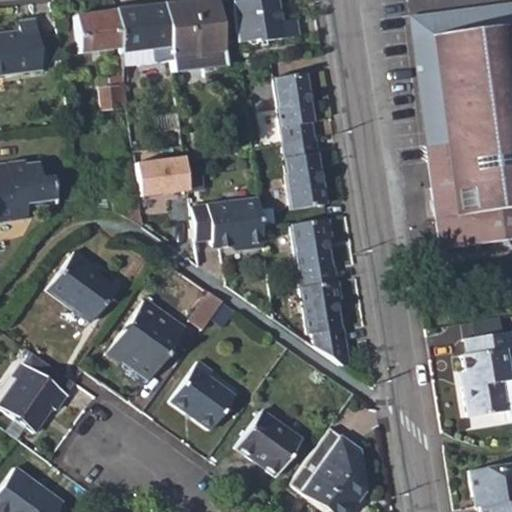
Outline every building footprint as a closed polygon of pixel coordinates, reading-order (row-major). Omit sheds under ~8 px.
[(225,0),(231,39),(249,37),(249,41),(293,36),(291,18),(274,20),(272,0),(225,0)] [(208,1),(158,6),(166,61),(167,73),(217,66),(208,1)] [(116,67),(166,61),(158,6),(108,12),(113,50),(116,67)] [(73,56),(113,50),(108,12),(68,16),(73,56)] [(436,241),(511,231),(511,16),(424,28),(439,136),(422,138),(436,241)] [(0,76),(38,70),(31,20),(13,22),(14,31),(0,32),(0,76)] [(274,142),(276,152),(311,147),(309,136),(307,137),(305,121),(306,120),(300,72),(267,77),(272,107),(270,108),(276,142),(274,142)] [(97,110),(121,107),(119,87),(94,90),(97,110)] [(276,152),(277,158),(310,153),(312,153),(311,147),(276,152)] [(314,180),(310,153),(277,158),(280,174),(279,174),(285,209),(320,203),(317,180),(314,180)] [(3,162),(0,162),(0,222),(23,219),(21,203),(51,200),(48,175),(37,176),(35,160),(4,164),(3,162)] [(199,190),(197,176),(182,179),(184,194),(199,190)] [(87,193),(75,194),(77,209),(81,209),(85,209),(89,210),(87,193)] [(242,252),(260,250),(253,201),(186,209),(190,243),(205,241),(206,245),(216,250),(238,247),(242,252)] [(159,225),(136,209),(139,229),(156,241),(159,225)] [(285,223),(295,286),(331,279),(329,264),(325,263),(321,238),(325,238),(322,217),(285,223)] [(176,232),(168,250),(194,267),(190,243),(176,232)] [(85,266),(70,255),(42,292),(86,323),(109,290),(82,270),(85,266)] [(335,301),(331,279),(295,286),(304,337),(310,335),(311,349),(335,365),(345,363),(339,325),(336,326),(331,301),(335,301)] [(185,320),(199,329),(208,317),(219,302),(204,292),(185,320)] [(179,331),(139,302),(103,353),(117,363),(121,358),(147,376),(179,331)] [(208,317),(220,326),(231,311),(219,302),(208,317)] [(470,322),(472,338),(496,335),(494,319),(470,322)] [(465,418),(504,412),(499,383),(507,381),(503,350),(509,348),(507,333),(496,335),(472,338),(460,340),(462,354),(458,355),(461,373),(457,373),(465,418)] [(53,412),(72,384),(28,353),(20,365),(18,364),(7,378),(12,383),(0,400),(0,412),(30,434),(48,409),(53,412)] [(194,362),(165,402),(206,431),(230,398),(204,380),(208,372),(194,362)] [(504,412),(506,422),(511,420),(511,380),(507,381),(499,383),(504,412)] [(257,412),(231,449),(271,477),(296,440),(257,412)] [(324,430),(285,485),(323,511),(347,511),(363,489),(355,452),(324,430)] [(476,511),(511,511),(511,461),(504,463),(503,473),(497,474),(497,470),(489,472),(490,475),(484,476),(480,468),(463,470),(470,508),(475,507),(476,511)] [(10,470),(0,484),(0,511),(53,511),(58,506),(10,470)]
